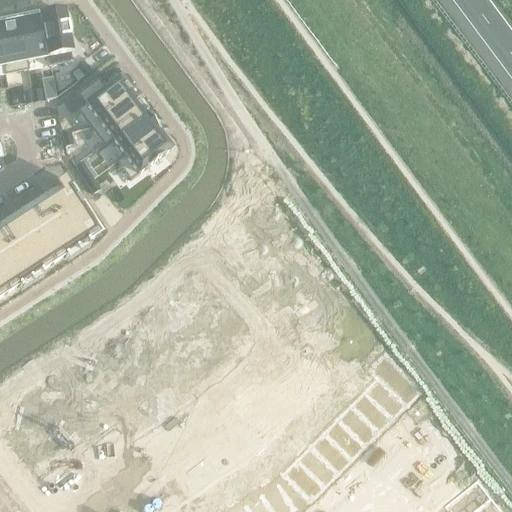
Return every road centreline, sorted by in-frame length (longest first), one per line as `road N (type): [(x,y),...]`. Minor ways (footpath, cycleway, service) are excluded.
road 1 (residential): [(79,0),(187,152),(95,255),(0,318)]
road 2 (residential): [(0,397),(133,308),(237,213)]
